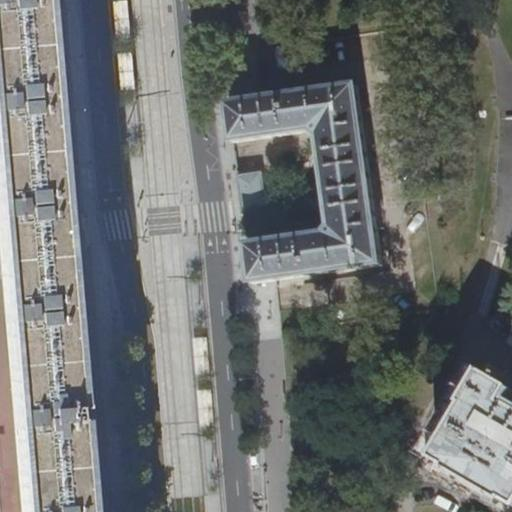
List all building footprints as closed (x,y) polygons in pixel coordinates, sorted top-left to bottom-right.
[(0,0),(0,275),(18,511),(95,511),(95,505),(88,419),(83,353),(78,298),(73,237),(67,171),(63,122),(54,13),(53,0),(0,0)] [(130,39),(127,2),(113,3),(116,39),(130,39)] [(118,55),(121,92),(134,91),(132,55),(118,55)] [(248,246),(253,285),(278,281),(381,267),(358,88),(262,101),(261,101),(229,106),(234,144),(312,132),(319,137),(331,229),(327,236),(248,246)] [(239,176),(244,214),(267,210),(263,173),(239,176)] [(194,338),(196,375),(210,374),(208,337),(194,338)] [(509,501),(511,503),(511,387),(486,372),(468,404),(470,405),(439,460),(452,468),(451,470),(508,503),(509,501)] [(198,391),(200,428),(215,427),(212,390),(198,391)]
